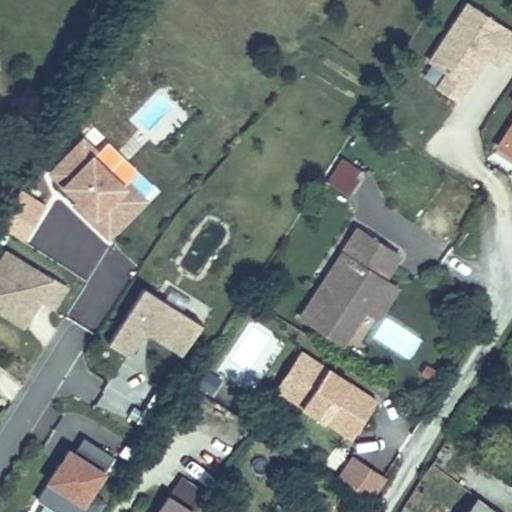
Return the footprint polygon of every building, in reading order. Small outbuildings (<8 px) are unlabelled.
[(481,54),(503,65),(511,47),(511,23),(463,0),(459,0),(420,81),(459,100),(481,54)] [(390,136),(426,151),(446,103),(411,88),(390,136)] [(511,100),(511,101),(511,126),(498,147),(511,155),(511,100)] [(108,237),(152,192),(88,129),(44,174),(108,237)] [(339,154),(323,179),(349,196),(364,171),(339,154)] [(0,222),(0,228),(26,240),(45,197),(17,184),(0,222)] [(364,309),(383,279),(398,256),(357,229),(329,273),(334,276),(328,285),(323,282),(300,318),(341,344),(364,309)] [(0,313),(25,324),(35,300),(54,309),(68,277),(0,248),(0,313)] [(328,285),(334,276),(329,273),(323,282),(328,285)] [(377,318),(396,288),(383,279),(364,309),(377,318)] [(103,341),(128,354),(140,333),(179,354),(201,315),(137,280),(103,341)] [(269,389),(349,439),(376,396),(297,345),(269,389)] [(66,394),(96,403),(105,374),(74,365),(66,394)] [(28,511),(77,511),(102,459),(60,440),(28,511)] [(369,499),(386,476),(350,451),(334,475),(369,499)] [(192,511),(204,494),(181,478),(168,496),(192,511)] [(191,511),(192,511),(168,496),(157,511),(191,511)] [(496,511),(476,498),(465,511),(496,511)]
